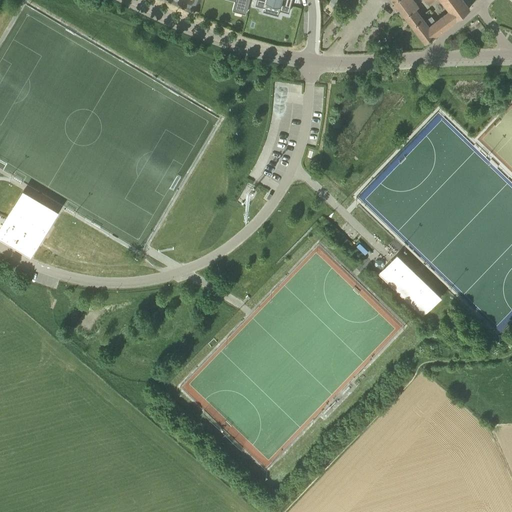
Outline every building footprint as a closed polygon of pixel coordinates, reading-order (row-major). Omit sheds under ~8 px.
[(235,0),(232,10),(246,13),(249,0),(235,0)] [(256,0),(257,1),(265,4),(265,1),(266,2),(280,5),(279,9),(280,10),(289,12),(292,1),(292,0),(256,0)] [(452,12),(450,9),(430,26),(415,8),(418,6),(413,0),(393,0),(398,6),(395,8),(396,10),(400,8),(426,42),(456,18),(452,12)] [(463,0),(442,0),(450,9),(452,12),(456,18),(470,8),(463,0)] [(22,191),(7,217),(0,228),(0,237),(31,256),(57,212),(40,202),(30,218),(24,215),(34,198),(22,191)] [(397,256),(380,273),(423,315),(440,298),(397,255),(396,256),(397,256)]
